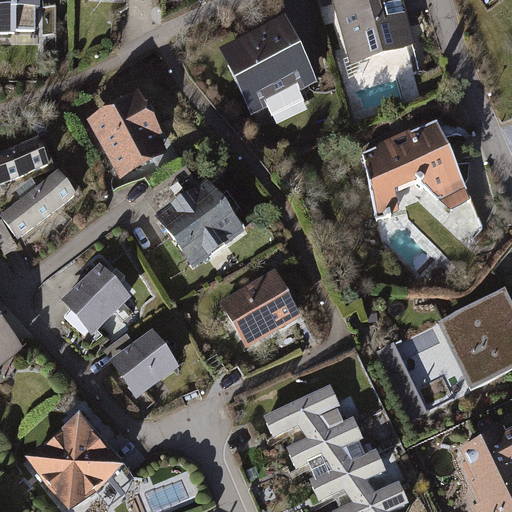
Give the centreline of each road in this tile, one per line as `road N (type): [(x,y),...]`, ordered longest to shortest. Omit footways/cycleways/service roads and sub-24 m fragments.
road 1 (residential): [(235,511),(199,430),(129,427),(24,310),(29,279),(121,211)]
road 2 (residential): [(441,0),(468,89),(511,189)]
